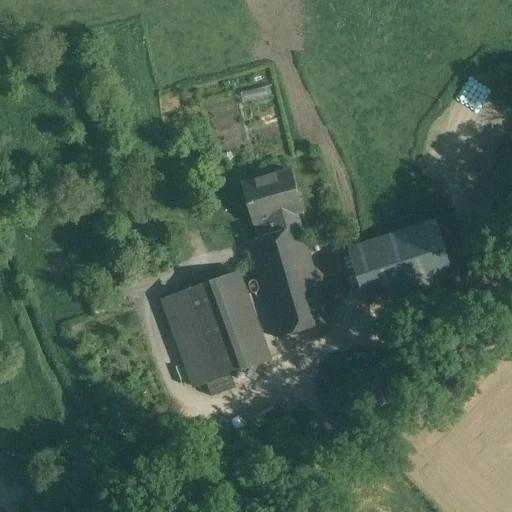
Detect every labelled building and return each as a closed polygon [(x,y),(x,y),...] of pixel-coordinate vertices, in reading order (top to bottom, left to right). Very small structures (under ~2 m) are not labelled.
[(273,95),(271,87),(243,94),(245,101),(273,95)] [(291,171),(243,185),(253,221),(254,221),(259,239),(294,228),(289,212),(302,209),(291,171)] [(128,189),(104,197),(107,205),(97,208),(103,225),(115,221),(114,218),(136,210),(128,189)] [(138,219),(118,226),(121,237),(142,230),(138,219)] [(437,223),(348,252),(366,305),(454,276),(437,223)] [(259,239),(249,242),(278,338),(330,323),(301,226),(294,228),(259,239)] [(232,276),(185,293),(216,380),(232,374),(264,363),(232,276)] [(114,291),(116,296),(118,304),(139,298),(135,284),(114,291)] [(216,380),(185,293),(163,301),(195,387),(207,383),(216,380)] [(94,303),(98,313),(119,307),(118,304),(116,296),(94,303)] [(216,380),(207,383),(212,398),(237,389),(232,374),(216,380)] [(18,480),(32,501),(44,493),(51,488),(37,467),(18,480)] [(32,501),(27,505),(32,511),(50,511),(55,509),(44,493),(32,501)]
